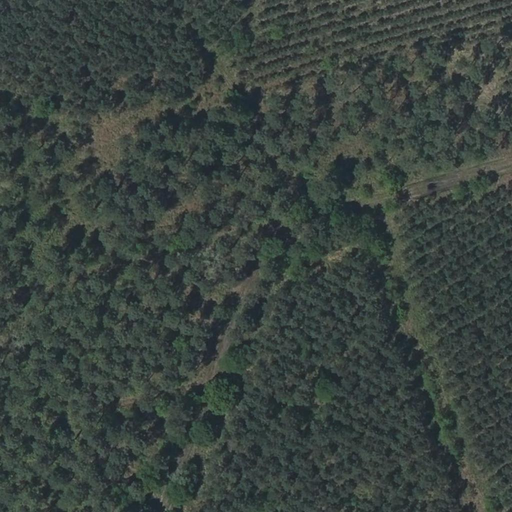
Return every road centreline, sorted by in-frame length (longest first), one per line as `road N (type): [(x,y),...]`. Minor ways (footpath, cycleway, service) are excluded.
road 1 (track): [(358,206),(470,511)]
road 2 (track): [(283,227),(163,511)]
